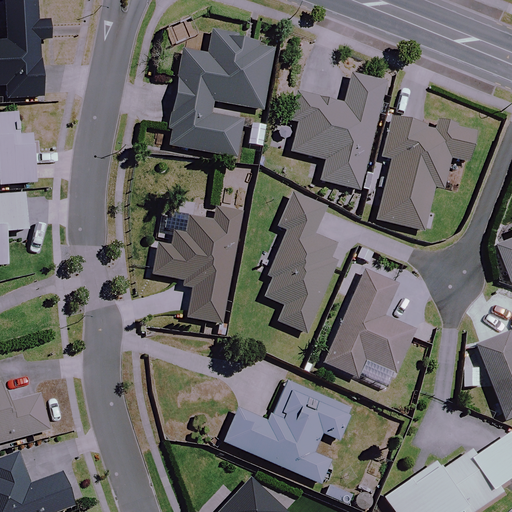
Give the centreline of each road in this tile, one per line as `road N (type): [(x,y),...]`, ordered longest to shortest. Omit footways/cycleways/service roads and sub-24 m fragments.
road 1 (residential): [(137,511),(109,410),(87,233),(89,165),(121,0)]
road 2 (secondary): [(511,57),(369,0)]
road 3 (residential): [(511,156),(454,279)]
